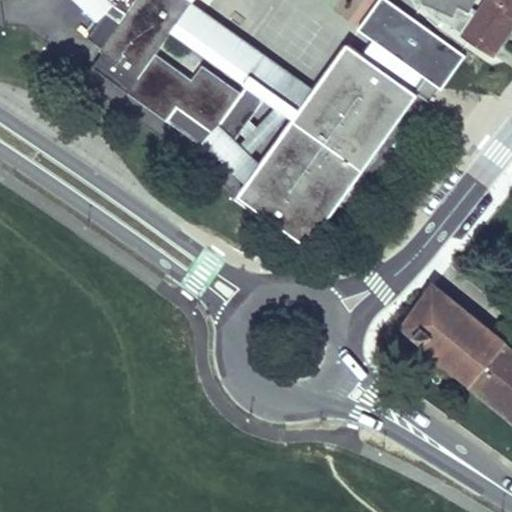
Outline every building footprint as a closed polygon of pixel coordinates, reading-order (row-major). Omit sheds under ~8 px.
[(269,102),(210,60),(205,67),(203,65),(192,80),(156,54),(172,32),(193,3),(188,0),(92,0),(116,27),(112,33),(100,50),(138,78),(128,93),(166,121),(207,150),(220,132),(238,145),(269,102)] [(360,0),(359,2),(391,24),(406,0),(360,0)] [(511,0),(486,0),(462,36),(491,55),(511,23),(511,0)] [(269,102),(295,120),(316,91),(193,3),(172,32),(210,60),(269,102)] [(253,179),(240,195),(309,244),(417,95),(348,46),(316,91),(295,120),(262,167),(269,171),(259,183),(253,179)] [(269,171),(262,167),(254,178),(253,179),(259,183),(269,171)] [(511,348),(432,284),(403,326),(511,413),(511,348)]
